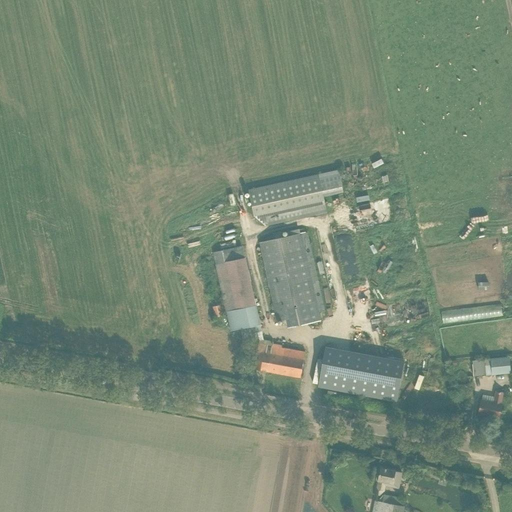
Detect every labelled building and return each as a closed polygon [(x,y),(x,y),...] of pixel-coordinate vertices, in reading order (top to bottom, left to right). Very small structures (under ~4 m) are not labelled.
[(255,215),(324,200),(318,174),(248,190),(255,215)] [(259,243),(277,321),(318,312),(300,234),(281,238),(280,232),(273,234),(274,240),(259,243)] [(262,331),(256,305),(241,246),(213,252),(230,331),(240,329),(243,342),(259,338),(257,332),(262,331)] [(478,289),(488,289),(488,281),(478,281),(478,289)] [(258,344),(254,369),(300,377),(305,352),(280,348),(281,346),(272,344),(272,346),(258,344)] [(397,401),(404,362),(325,347),(318,386),(397,401)] [(472,361),(474,377),(511,373),(509,357),(472,361)] [(413,401),(421,383),(415,380),(411,389),(412,390),(408,399),(413,401)] [(501,404),(503,393),(495,392),(493,403),(481,401),(478,414),(499,418),(501,404)] [(376,476),(376,480),(378,481),(376,490),(384,491),(384,492),(386,481),(392,483),(391,487),(398,488),(400,482),(402,473),(395,471),(380,468),(379,475),(376,476)] [(375,501),(372,511),(401,511),(403,507),(397,506),(399,499),(383,496),(379,500),(378,502),(375,501)]
